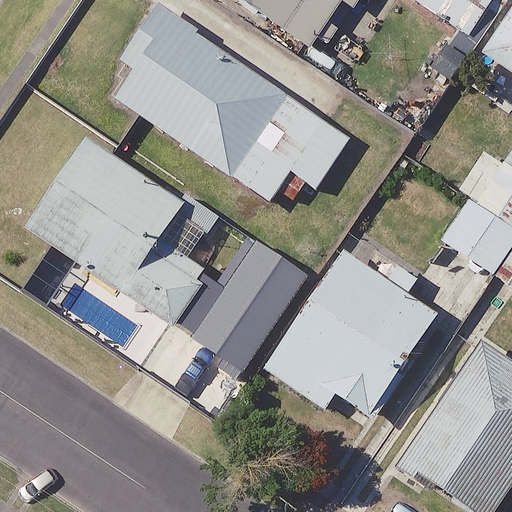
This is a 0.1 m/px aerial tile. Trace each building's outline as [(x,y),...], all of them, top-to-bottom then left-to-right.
[(358,0),(224,0),(307,54),(339,6),(350,13),(358,0)] [(511,9),(480,59),(511,80),(511,9)] [(347,141),(154,11),(122,57),(135,65),(109,102),(230,184),(215,207),(266,241),(303,185),(313,192),(347,141)] [(179,209),(80,145),(23,234),(172,330),(207,275),(157,243),(179,209)] [(490,275),(511,240),(511,150),(503,165),(485,154),(461,193),(469,198),(439,247),(489,277),(490,275)] [(511,240),(490,275),(511,288),(511,240)] [(302,281),(253,249),(192,343),(240,375),(302,281)] [(380,282),(338,255),(262,374),(322,413),(330,400),(366,423),(431,319),(402,300),(414,282),(390,267),(380,282)] [(492,511),(511,481),(511,371),(475,347),(396,470),(461,511),(492,511)]
